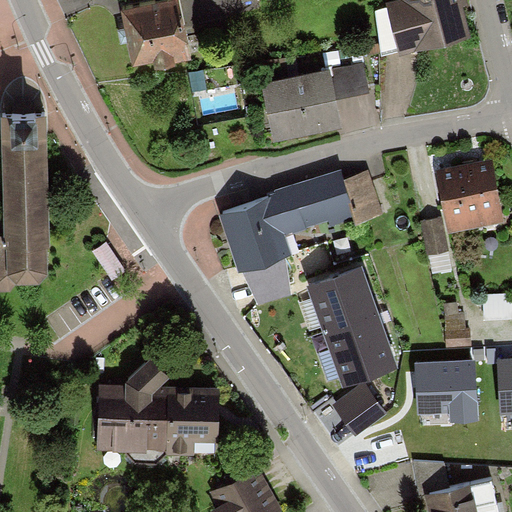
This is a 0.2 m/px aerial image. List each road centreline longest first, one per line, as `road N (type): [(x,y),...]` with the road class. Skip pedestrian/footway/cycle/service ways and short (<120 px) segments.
road 1 (residential): [(511,114),(142,204)]
road 2 (tertiary): [(142,204),(350,511)]
road 3 (tertiary): [(25,0),(52,71),(142,204)]
